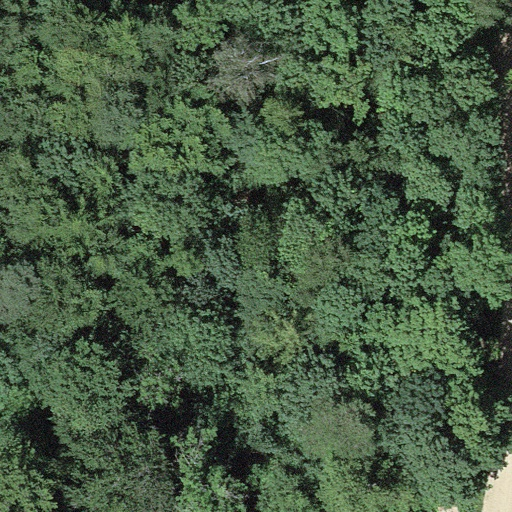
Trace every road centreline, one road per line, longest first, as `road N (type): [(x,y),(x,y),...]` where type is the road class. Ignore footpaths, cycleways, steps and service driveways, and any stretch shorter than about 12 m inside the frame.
road 1 (track): [(493,511),(511,338)]
road 2 (track): [(511,161),(510,0)]
